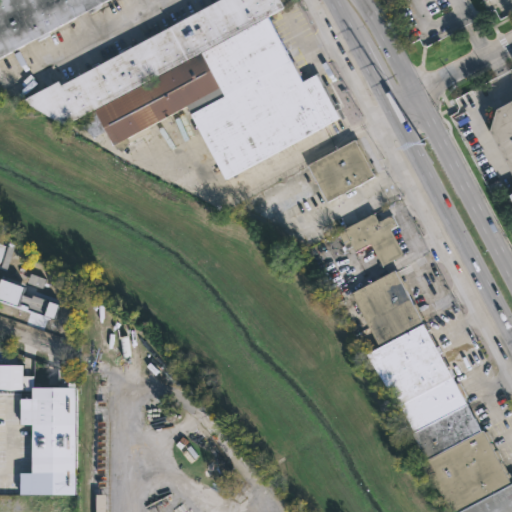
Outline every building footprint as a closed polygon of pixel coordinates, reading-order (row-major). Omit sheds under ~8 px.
[(107,0),(25,44),(0,57),(0,0),(107,0)] [(283,45),(302,81),(318,73),(334,103),(337,101),(341,108),(336,110),(339,117),(225,178),(186,106),(112,146),(104,131),(87,141),(75,119),(64,125),(21,100),(57,81),(58,82),(78,72),(79,75),(92,68),(91,66),(98,62),(99,64),(119,54),(117,52),(130,45),(131,47),(219,0),(279,0),(283,7),(268,17),(283,45)] [(511,200),(509,195),(511,193),(511,174),(490,133),(496,110),(511,101),(511,200)] [(377,175),(327,202),(307,165),(357,138),(377,175)] [(374,214),(378,222),(392,215),(397,226),(391,229),(404,256),(382,267),(371,245),(356,252),(352,245),(346,249),(338,233),(343,230),(343,229),(374,214)] [(395,271),(423,325),(426,323),(430,331),(427,332),(436,348),(439,346),(443,353),(440,354),(449,371),(452,369),(456,377),(453,378),(456,384),(459,382),(467,397),(464,399),(481,431),(486,430),(511,476),(511,511),(454,511),(421,465),(427,462),(413,434),(415,434),(366,355),(380,347),(352,293),(395,271)] [(43,288),(46,278),(31,274),(28,284),(43,288)] [(26,287),(4,279),(0,289),(0,298),(19,305),(26,287)] [(23,294),(20,306),(57,316),(60,303),(23,294)] [(22,392),(0,392),(0,364),(22,364),(22,392)] [(75,388),(75,475),(60,475),(60,470),(31,470),(32,424),(19,424),(19,399),(31,399),(31,387),(75,388)]
